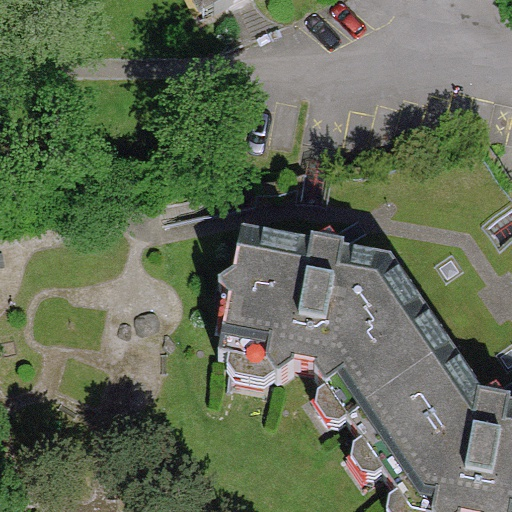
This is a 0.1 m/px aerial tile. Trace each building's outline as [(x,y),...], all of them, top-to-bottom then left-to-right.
[(167,0),(179,28),(243,0),(167,0)] [(511,0),(498,0),(506,16),(511,12),(511,0)] [(469,160),(237,204),(247,245),(394,270),(452,345),(502,409),(511,410),(511,263),(487,226),(497,215),(469,160)] [(394,270),(247,245),(212,359),(313,374),(341,416),(452,345),(394,270)] [(452,345),(341,416),(406,511),(511,511),(511,410),(502,409),(452,345)]
